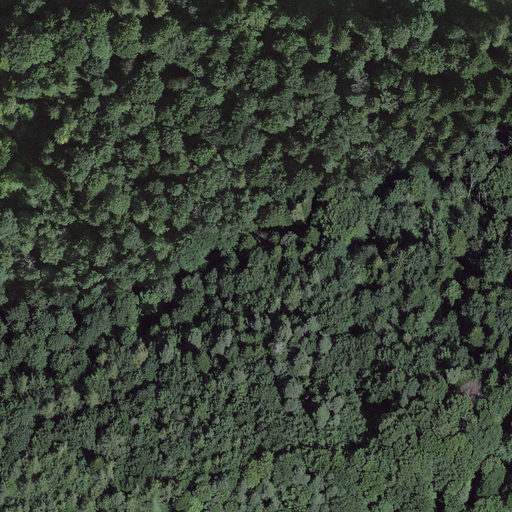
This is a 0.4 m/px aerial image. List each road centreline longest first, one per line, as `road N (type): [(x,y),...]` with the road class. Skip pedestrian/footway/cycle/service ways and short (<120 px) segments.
road 1 (track): [(0,324),(108,324),(241,248),(244,224),(262,202),(300,192),(357,212),(379,211),(433,164),(511,143)]
road 2 (track): [(0,71),(235,29),(312,33),(409,61),(511,60)]
road 3 (track): [(511,332),(383,267),(298,249),(241,248)]
